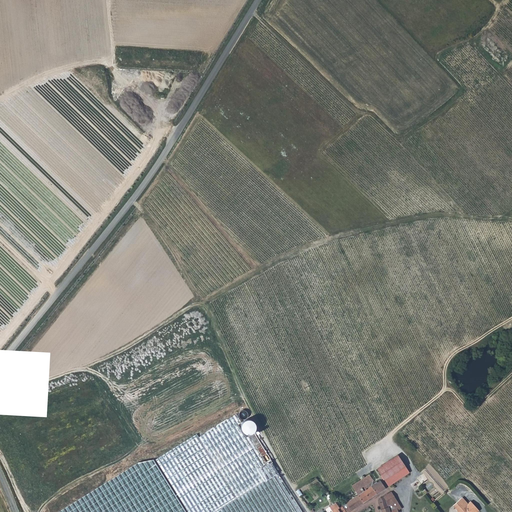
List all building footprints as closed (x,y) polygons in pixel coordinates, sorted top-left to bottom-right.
[(238,479),(240,451),(260,452),(262,456),(266,454),(260,441),(257,442),(250,439),(257,436),(258,422),(249,421),(248,439),(242,439),(240,444),(241,421),(239,416),(194,437),(193,439),(195,439),(197,443),(201,443),(200,449),(214,454),(204,458),(209,460),(208,463),(209,466),(207,465),(207,476),(222,468),(225,475),(238,479)] [(385,479),(406,465),(399,455),(378,469),(385,479)] [(187,511),(191,511),(178,490),(159,462),(157,463),(187,511)] [(410,472),(411,472),(406,465),(385,479),(390,486),(410,472)] [(371,474),(355,485),(358,491),(372,482),(375,480),(371,474)] [(387,489),(381,481),(375,485),(372,482),(358,491),(361,494),(366,503),(387,489)] [(389,505),(397,501),(399,504),(402,502),(401,499),(399,500),(393,492),(380,500),(380,503),(382,511),(391,511),(395,510),(395,507),(389,508),(389,505)] [(354,511),(366,503),(361,494),(348,503),(354,511)] [(457,506),(466,498),(464,496),(455,504),(457,506)] [(476,511),(481,508),(472,499),(470,502),(466,498),(457,506),(460,509),(459,511),(476,511)] [(331,507),(334,511),(352,511),(354,511),(348,503),(342,507),(338,502),(331,507)]
